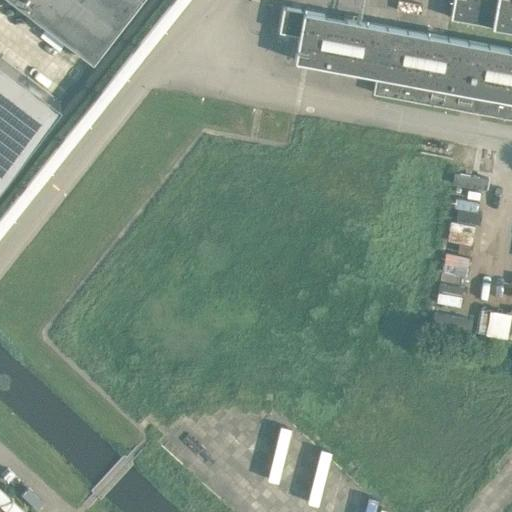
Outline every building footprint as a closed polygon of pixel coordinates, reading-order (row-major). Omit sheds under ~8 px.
[(11,0),(92,61),(138,0),(11,0)] [(283,6),(278,30),(298,33),(294,59),(375,74),(372,92),(415,100),(511,117),(511,0),(453,0),(450,17),(511,28),(511,48),(447,36),(415,30),(283,6)] [(0,179),(59,101),(57,99),(54,97),(0,56),(0,179)] [(459,198),(456,215),(478,220),(481,206),(468,203),(469,200),(459,198)] [(481,306),(477,329),(486,331),(490,307),(481,306)] [(487,332),(508,335),(511,311),(511,310),(492,307),(487,332)]
